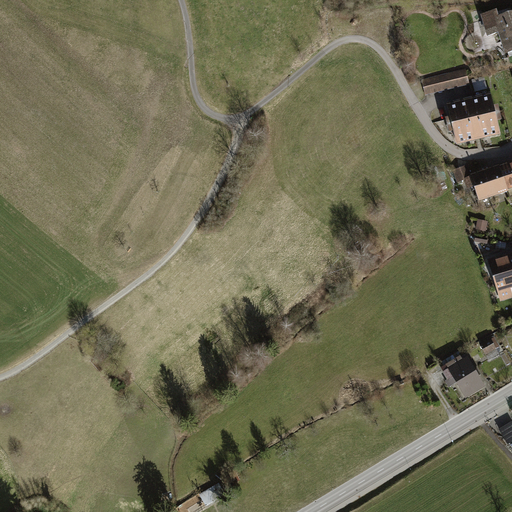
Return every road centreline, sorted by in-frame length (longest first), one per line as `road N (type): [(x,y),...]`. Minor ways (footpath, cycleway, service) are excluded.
road 1 (track): [(0,382),(171,256),(213,197),(247,118)]
road 2 (track): [(460,154),(441,145),(384,54),(361,40),(334,45),(247,118)]
road 3 (secondary): [(511,391),(311,511)]
road 4 (track): [(247,118),(225,120),(202,107),(180,0)]
